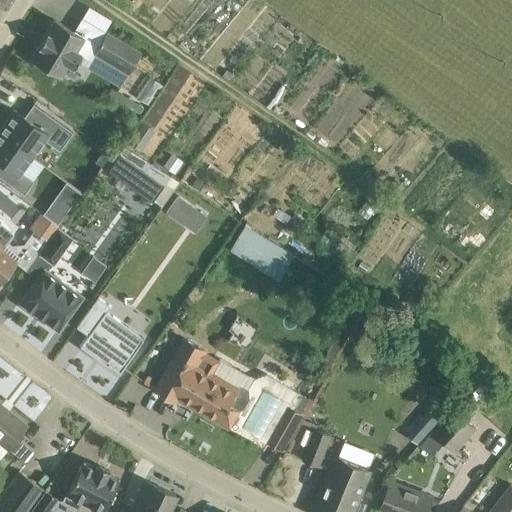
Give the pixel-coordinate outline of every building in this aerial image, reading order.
[(45,34),(30,59),(32,59),(60,76),(68,63),(73,66),(74,66),(81,54),(91,60),(95,53),(94,52),(97,47),(83,38),(84,37),(54,19),(53,20),(45,34)] [(141,52),(107,32),(97,47),(94,52),(95,53),(128,73),(141,52)] [(23,116),(14,109),(0,128),(0,133),(31,156),(44,139),(47,141),(59,150),(72,131),(33,103),(23,116)] [(137,132),(129,143),(140,150),(145,144),(143,136),(137,132)] [(20,171),(31,156),(0,133),(0,176),(24,193),(33,180),(20,171)] [(106,146),(98,157),(105,162),(113,151),(106,146)] [(120,154),(108,171),(152,202),(164,186),(120,154)] [(171,155),(164,165),(174,172),(181,162),(171,155)] [(199,179),(194,186),(203,192),(208,185),(199,179)] [(178,195),(166,211),(195,232),(207,216),(178,195)] [(56,197),(43,214),(58,225),(71,207),(56,197)] [(43,214),(40,212),(29,226),(47,240),(58,225),(43,214)] [(252,226),(247,222),(230,249),(279,279),(283,275),(296,254),(283,246),(252,226)] [(59,227),(39,254),(53,264),(72,237),(59,227)] [(0,281),(17,261),(2,249),(11,238),(0,228),(0,281)] [(93,256),(82,272),(95,281),(106,266),(93,256)] [(362,261),(358,267),(365,271),(369,266),(362,261)] [(85,291),(43,263),(20,301),(61,328),(85,291)] [(98,296),(76,326),(88,334),(80,346),(95,357),(96,355),(120,372),(144,338),(107,311),(111,306),(98,296)] [(185,337),(156,388),(177,400),(181,393),(206,408),(204,411),(229,426),(265,447),(269,441),(268,440),(288,404),(295,408),(304,394),(266,373),(255,377),(247,392),(213,372),(221,359),(208,351),(208,350),(185,337)] [(0,442),(26,463),(36,451),(18,436),(27,425),(0,403),(0,442)] [(304,413),(288,404),(268,440),(283,449),(304,413)] [(431,432),(454,450),(475,425),(452,407),(431,432)] [(332,433),(316,427),(303,458),(319,465),(332,433)] [(315,511),(353,511),(354,509),(370,467),(339,455),(323,495),(315,511)] [(64,499),(58,499),(52,508),(59,511),(64,511),(67,506),(77,511),(81,502),(101,511),(102,511),(119,478),(108,473),(109,470),(96,463),(95,466),(83,460),(64,499)] [(29,511),(45,490),(19,471),(0,498),(0,511),(29,511)] [(187,511),(180,508),(177,511),(167,511),(176,494),(146,480),(137,498),(130,511),(187,511)] [(381,509),(389,511),(426,511),(433,495),(392,480),(381,509)] [(511,511),(511,484),(510,482),(486,511),(511,511)] [(45,490),(29,511),(49,511),(52,508),(58,499),(45,490)]
